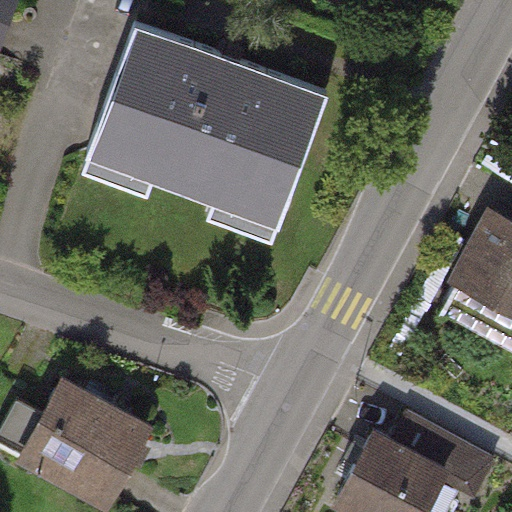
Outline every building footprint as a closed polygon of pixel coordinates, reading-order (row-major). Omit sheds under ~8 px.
[(0,0),(0,49),(17,0),(0,0)] [(138,31),(95,150),(277,215),(320,96),(138,31)] [(511,216),(494,207),(443,305),(511,339),(511,216)] [(22,383),(0,440),(0,451),(27,462),(53,395),(22,383)] [(149,430),(65,388),(26,465),(109,507),(149,430)] [(336,494),(368,511),(427,511),(444,482),(478,501),(498,466),(442,434),(422,469),(368,438),(336,494)]
